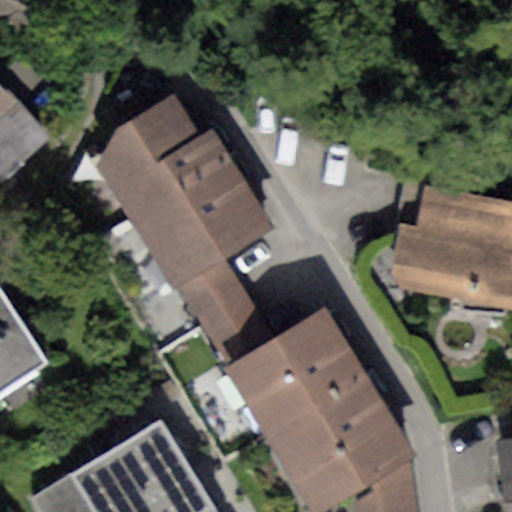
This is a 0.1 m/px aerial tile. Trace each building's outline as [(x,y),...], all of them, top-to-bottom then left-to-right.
[(0,82),(0,108),(13,97),(0,82)] [(133,221),(235,158),(214,123),(197,134),(172,94),(118,127),(95,163),(133,221)] [(0,181),(49,138),(13,97),(0,108),(0,181)] [(235,158),(133,221),(175,288),(229,253),(276,225),(235,158)] [(511,201),(426,185),(418,229),(401,224),(391,273),(402,290),(511,308),(511,201)] [(229,253),(175,288),(227,367),(281,334),(229,253)] [(0,287),(0,388),(46,360),(0,287)] [(281,334),(227,367),(273,447),(373,387),(324,308),(281,334)] [(373,387),(273,447),(312,511),(320,511),(353,493),(408,460),(414,456),(373,387)] [(218,511),(161,417),(69,472),(94,511),(218,511)] [(511,511),(511,435),(494,437),(504,511),(511,511)] [(416,511),(408,460),(353,493),(354,511),(416,511)] [(94,511),(69,472),(29,496),(39,511),(94,511)]
